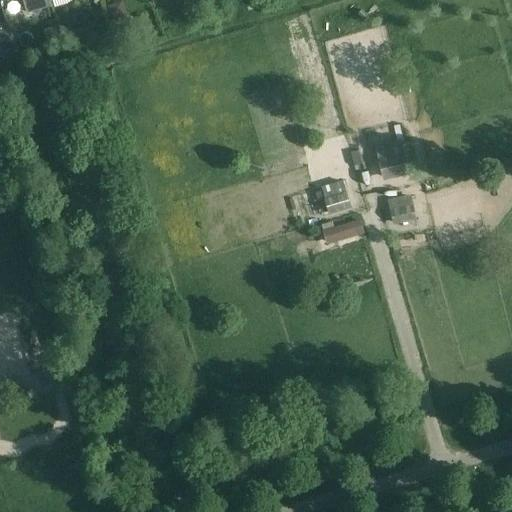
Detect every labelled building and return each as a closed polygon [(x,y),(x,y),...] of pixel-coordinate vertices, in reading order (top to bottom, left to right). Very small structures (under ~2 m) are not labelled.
[(50,2),(49,0),(23,0),(27,13),(54,6),(53,1),(50,2)] [(13,48),(10,39),(2,41),(4,51),(13,48)] [(384,177),(408,171),(404,154),(401,141),(376,146),(379,160),(380,159),(384,177)] [(326,200),(330,213),(350,207),(346,194),(343,181),(322,188),(326,200)] [(394,223),(415,218),(410,197),(390,202),(394,223)] [(360,218),(333,225),(332,222),(322,225),(326,241),(361,230),(364,229),(360,218)]
